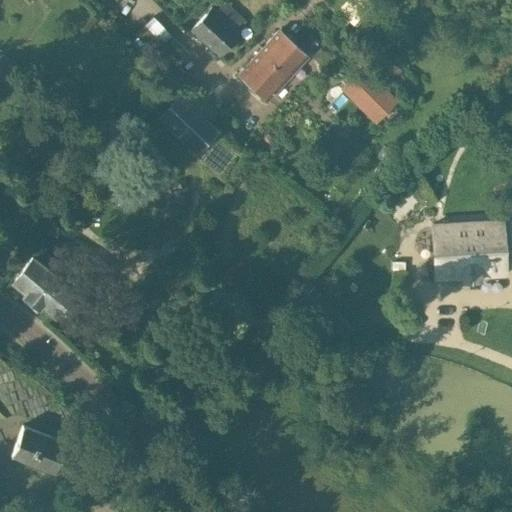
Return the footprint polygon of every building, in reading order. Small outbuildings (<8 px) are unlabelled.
[(243,18),(226,2),(217,12),(212,7),(191,29),(218,55),(239,33),(234,28),(243,18)] [(345,44),(361,26),(349,15),(333,33),(345,44)] [(152,53),(171,35),(154,16),(134,35),(137,37),(145,46),(152,53)] [(238,74),(252,86),(273,64),(275,67),(282,60),(279,57),(293,43),(278,30),(238,74)] [(137,52),(145,46),(137,37),(130,44),(137,52)] [(273,64),(252,86),(267,100),(307,56),(302,51),(293,43),(279,57),(282,60),(275,67),(273,64)] [(2,53),(0,56),(0,76),(12,61),(2,53)] [(362,65),(348,80),(365,96),(357,105),(375,123),(398,100),(362,65)] [(0,90),(0,107),(8,100),(0,90)] [(179,91),(156,116),(195,153),(219,129),(179,91)] [(511,219),(503,220),(503,219),(431,223),(434,280),(463,278),(463,280),(479,279),(479,277),(508,275),(505,240),(511,239),(511,219)] [(32,254),(11,279),(24,290),(22,292),(39,306),(41,303),(54,313),(57,309),(66,316),(77,302),(69,296),(75,288),(32,254)] [(335,309),(310,281),(293,304),(313,327),(335,309)] [(0,373),(9,367),(0,355),(0,373)] [(24,424),(11,456),(54,473),(66,467),(84,474),(90,459),(72,452),(67,441),(24,424)]
